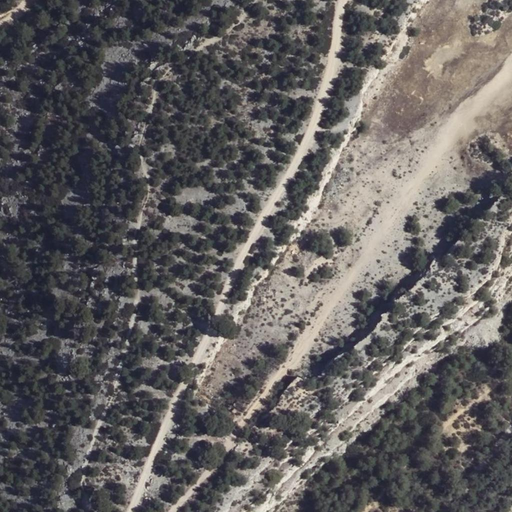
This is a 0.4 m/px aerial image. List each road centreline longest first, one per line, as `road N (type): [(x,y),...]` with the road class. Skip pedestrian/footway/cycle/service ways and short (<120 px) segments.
road 1 (track): [(131,511),(255,244),(317,155),(343,0)]
road 2 (track): [(172,511),(308,338)]
